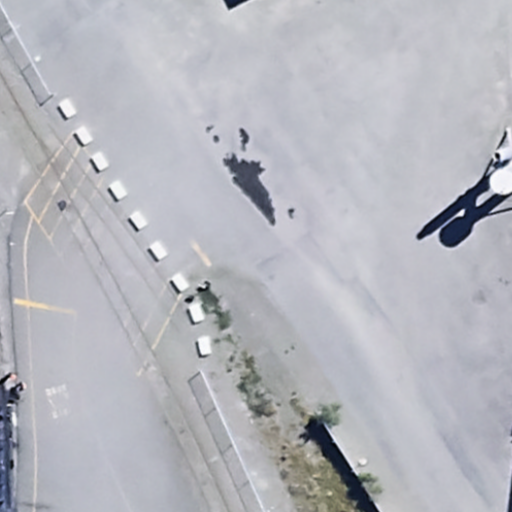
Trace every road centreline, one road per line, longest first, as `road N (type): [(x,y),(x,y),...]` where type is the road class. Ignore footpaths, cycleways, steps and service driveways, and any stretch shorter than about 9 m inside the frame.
road 1 (unknown): [(451,511),(254,151)]
road 2 (unknown): [(106,213),(190,511)]
road 3 (unknown): [(254,151),(364,90),(424,0)]
road 4 (unknown): [(40,0),(106,213)]
road 5 (unknown): [(254,151),(106,213)]
